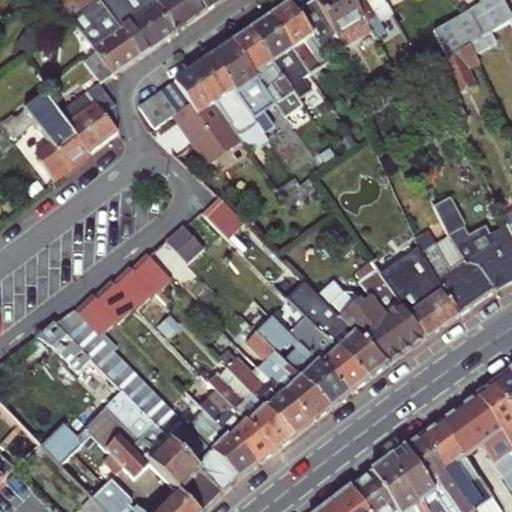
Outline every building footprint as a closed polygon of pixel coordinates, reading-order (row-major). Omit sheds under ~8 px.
[(151,0),(116,0),(105,9),(140,57),(175,33),(151,0)] [(208,11),(199,0),(151,0),(175,33),(208,11)] [(199,0),(208,11),(223,0),(199,0)] [(369,30),(351,0),(323,0),(318,3),(341,42),(343,45),(369,30)] [(393,16),(382,0),(351,0),(369,30),(376,41),(386,34),(380,24),(393,16)] [(489,0),(481,5),(433,33),(448,58),(470,47),(511,24),(511,23),(511,19),(501,0),(489,0)] [(99,1),(71,23),(93,51),(96,55),(113,76),(140,57),(105,9),(99,1)] [(268,19),(309,77),(330,62),(324,53),(341,42),(318,3),(299,16),(291,4),(268,19)] [(250,32),(273,65),(283,79),(306,113),(319,105),(303,81),(309,77),(268,19),(250,32)] [(233,44),(255,77),(273,65),(250,32),(233,44)] [(275,105),(255,77),(233,44),(211,59),(257,124),(264,135),(274,129),(263,113),(275,105)] [(448,58),(457,77),(479,65),(470,47),(448,58)] [(113,76),(96,55),(84,64),(100,85),(113,76)] [(448,58),(439,63),(448,81),(457,77),(448,58)] [(257,124),(211,59),(192,72),(238,138),(257,124)] [(238,138),(192,72),(174,84),(190,107),(179,115),(186,126),(182,129),(202,158),(218,147),(220,149),(227,150),(233,151),(242,145),(238,138)] [(306,113),(283,79),(269,89),(296,127),(309,118),(306,113)] [(174,84),(163,92),(179,115),(190,107),(174,84)] [(98,86),(59,114),(90,155),(119,134),(117,112),(98,86)] [(179,115),(163,92),(151,100),(167,124),(179,115)] [(59,114),(47,97),(5,129),(14,141),(20,137),(36,159),(34,161),(53,183),(90,155),(59,114)] [(151,100),(138,109),(155,132),(167,124),(151,100)] [(0,156),(17,144),(14,141),(5,129),(0,122),(0,156)] [(242,145),(245,149),(264,135),(257,124),(238,138),(242,145)] [(461,184),(481,174),(468,146),(448,156),(461,184)] [(209,168),(233,151),(227,150),(220,149),(218,147),(202,158),(209,168)] [(481,174),(461,184),(466,194),(487,185),(481,174)] [(246,227),(221,202),(205,219),(230,243),(246,227)] [(511,216),(503,221),(507,227),(511,237),(511,216)] [(511,282),(511,237),(507,227),(488,236),(494,247),(461,263),(462,264),(478,267),(494,291),(511,283),(511,282)] [(167,247),(185,265),(203,248),(184,230),(167,247)] [(454,249),(461,263),(494,247),(488,236),(486,232),(454,249)] [(478,267),(462,264),(450,270),(437,248),(429,234),(413,240),(417,250),(438,285),(460,315),(475,305),(494,291),(478,267)] [(450,240),(437,248),(450,270),(462,264),(461,263),(454,249),(450,240)] [(440,330),(460,315),(438,285),(417,250),(380,276),(407,314),(425,340),(440,330)] [(147,257),(134,271),(154,293),(157,296),(171,281),(147,257)] [(135,307),(138,310),(154,293),(134,271),(131,269),(114,286),(135,307)] [(112,283),(95,300),(116,322),(118,324),(135,307),(114,286),(112,283)] [(347,326),(306,286),(289,303),(319,332),(368,382),(377,374),(388,366),(347,326)] [(92,298),(76,314),(100,339),(116,322),(95,300),(92,298)] [(347,326),(388,366),(405,354),(425,340),(407,314),(383,331),(369,311),(347,326)] [(175,417),(100,339),(76,314),(74,312),(55,326),(91,362),(121,393),(78,438),(65,425),(41,448),(74,482),(106,452),(124,435),(150,462),(148,465),(150,467),(180,494),(196,511),(206,511),(238,482),(175,417)] [(302,349),(283,329),(271,317),(255,334),(331,410),(349,396),(302,349)] [(91,362),(55,326),(40,341),(77,376),(91,362)] [(368,382),(319,332),(302,349),(349,396),(357,390),(368,382)] [(331,410),(255,334),(245,344),(265,363),(258,370),(269,382),(311,425),(331,410)] [(311,425),(269,382),(263,387),(229,353),(220,362),(227,369),(293,439),(311,425)] [(293,439),(227,369),(220,376),(217,374),(208,383),(211,386),(216,392),(275,453),(293,439)] [(511,378),(508,373),(492,385),(511,413),(511,378)] [(185,394),(203,412),(256,468),(275,453),(216,392),(208,399),(203,393),(195,384),(185,394)] [(511,413),(492,385),(475,398),(511,451),(511,413)] [(211,386),(203,393),(208,399),(216,392),(211,386)] [(511,451),(475,398),(457,411),(440,424),(477,478),(494,467),(494,463),(500,460),(511,477),(511,451)] [(0,408),(0,423),(10,434),(18,425),(6,412),(1,407),(0,408)] [(256,468),(203,412),(197,419),(185,407),(175,417),(238,482),(256,468)] [(474,511),(493,499),(477,478),(440,424),(421,438),(474,511)] [(10,434),(18,442),(30,454),(39,446),(18,425),(10,434)] [(124,435),(106,452),(99,458),(115,475),(124,470),(135,481),(150,467),(148,465),(150,462),(124,435)] [(474,511),(421,438),(406,450),(448,511),(474,511)] [(448,511),(406,450),(388,463),(421,511),(448,511)] [(511,477),(500,460),(494,463),(494,467),(511,492),(511,477)] [(421,511),(388,463),(371,475),(396,511),(421,511)] [(396,511),(371,475),(351,491),(366,511),(396,511)] [(112,481),(92,500),(99,508),(103,511),(196,511),(180,494),(164,509),(159,505),(153,509),(155,511),(146,511),(141,507),(136,511),(131,506),(135,503),(112,481)] [(366,511),(351,491),(323,511),(366,511)]
